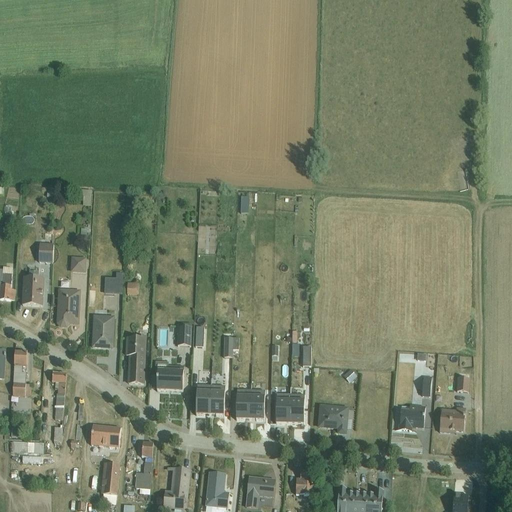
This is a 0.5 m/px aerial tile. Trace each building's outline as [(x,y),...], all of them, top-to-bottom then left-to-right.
[(64,192),(57,198),(58,199),(64,206),(71,200),(64,192)] [(79,192),(79,198),(84,198),(83,208),(91,209),(92,193),(79,192)] [(241,199),(240,215),(249,216),(250,199),(241,199)] [(40,247),(39,266),(53,267),(54,248),(40,247)] [(72,260),(71,275),(86,276),(87,261),(72,260)] [(0,271),(0,287),(2,288),(0,302),(15,304),(15,293),(11,292),(13,271),(4,269),(3,272),(0,271)] [(25,280),(23,308),(42,309),(44,281),(39,281),(39,274),(30,274),(29,281),(25,280)] [(128,285),(127,297),(139,298),(139,286),(128,285)] [(60,292),(58,326),(61,330),(67,330),(70,327),(70,326),(70,324),(78,324),(80,293),(60,292)] [(95,319),(93,350),(108,351),(108,349),(113,349),(115,320),(95,319)] [(179,327),(178,349),(191,350),(192,327),(179,327)] [(198,328),(196,370),(205,371),(207,329),(198,328)] [(126,341),(126,359),(130,359),(129,387),(144,387),(146,340),(136,339),(136,341),(126,341)] [(238,359),(239,339),(227,339),(226,358),(238,359)] [(306,347),(305,367),(314,367),(314,347),(306,347)] [(16,354),(13,399),(31,400),(32,388),(26,387),(27,376),(23,376),(23,370),(27,370),(28,355),(16,354)] [(460,357),(459,366),(469,367),(470,358),(460,357)] [(156,365),(155,374),(158,374),(157,394),(183,395),(184,369),(169,369),(169,365),(156,365)] [(351,373),(344,379),(350,386),(357,380),(351,373)] [(53,376),(53,386),(56,386),(55,393),(58,393),(58,396),(57,396),(57,403),(55,423),(63,424),(67,377),(53,376)] [(424,379),(422,400),(430,401),(432,380),(424,379)] [(458,381),(457,395),(469,396),(471,382),(458,381)] [(210,418),(212,389),(211,389),(198,389),(196,419),(204,419),(205,418),(209,418),(210,418)] [(212,389),(210,418),(216,419),(224,420),(226,390),(212,389)] [(251,423),(251,394),(238,393),(237,423),(245,424),(245,423),(251,423)] [(251,394),(251,423),(256,423),(256,424),(265,424),(265,394),(251,394)] [(290,428),(291,398),(277,398),(276,428),(290,428)] [(291,398),(290,428),(304,428),(305,398),(291,398)] [(321,408),(319,430),(339,432),(339,437),(346,437),(348,411),(321,408)] [(402,410),(400,434),(411,435),(411,430),(416,430),(416,431),(424,431),(426,411),(410,409),(410,411),(402,410)] [(25,412),(16,411),(15,418),(24,419),(25,412)] [(442,413),(440,436),(450,437),(450,434),(464,435),(466,412),(457,411),(456,414),(442,413)] [(94,429),(92,449),(119,451),(121,431),(94,429)] [(55,431),(54,445),(62,445),(63,431),(55,431)] [(10,445),(10,456),(44,457),(45,446),(40,446),(10,445)] [(137,476),(135,492),(141,492),(140,497),(149,498),(154,446),(144,446),(142,461),(145,462),(144,476),(137,476)] [(104,498),(103,507),(116,508),(121,469),(107,468),(103,498),(104,498)] [(165,494),(163,511),(184,511),(185,506),(187,506),(190,475),(177,473),(175,473),(173,495),(165,494)] [(297,483),(296,499),(314,499),(315,474),(301,474),(301,482),(297,483)] [(207,511),(206,511),(227,511),(230,497),(224,496),(226,479),(210,477),(206,511),(207,511)] [(250,481),(246,511),(248,511),(257,511),(259,500),(273,502),(275,484),(250,481)] [(353,511),(355,497),(346,497),(347,492),(339,492),(338,511),(353,511)] [(369,498),(367,511),(382,511),(383,494),(376,494),(376,499),(369,498)] [(126,506),(135,506),(135,497),(127,496),(126,506)] [(355,497),(353,511),(367,511),(369,498),(367,498),(358,498),(355,497)] [(454,498),(453,511),(468,511),(469,499),(454,498)]
